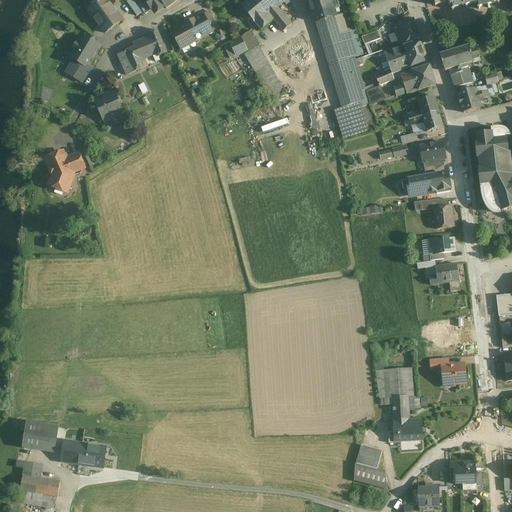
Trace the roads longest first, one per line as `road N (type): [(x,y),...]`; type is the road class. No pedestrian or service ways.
road 1 (residential): [(490,432),(478,273)]
road 2 (residential): [(478,273),(456,122)]
road 3 (residential): [(385,511),(445,446),(490,432)]
road 4 (residential): [(456,122),(416,0)]
